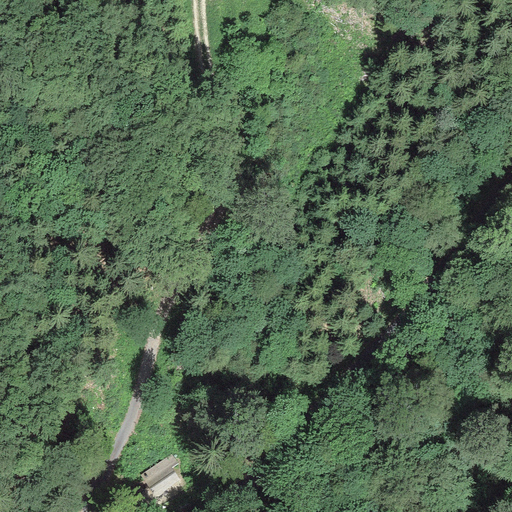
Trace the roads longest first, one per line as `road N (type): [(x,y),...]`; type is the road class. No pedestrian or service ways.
road 1 (track): [(93,511),(158,334),(223,205),(201,0)]
road 2 (track): [(214,511),(255,482),(407,322),(511,192)]
